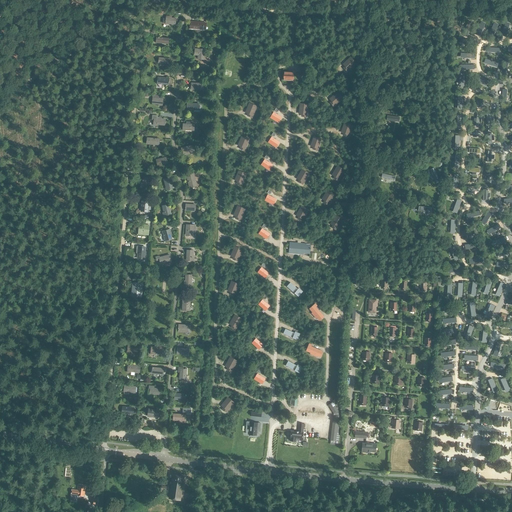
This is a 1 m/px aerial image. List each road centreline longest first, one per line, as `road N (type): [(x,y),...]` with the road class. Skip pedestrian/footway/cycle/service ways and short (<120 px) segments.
road 1 (secondary): [(511,492),(285,474),(0,434)]
road 2 (track): [(144,9),(105,442)]
road 3 (track): [(271,420),(290,110),(279,71),(291,57),(295,13)]
road 4 (track): [(213,402),(224,92),(249,77),(290,96)]
road 5 (track): [(179,0),(295,13),(511,8)]
road 6 (track): [(326,397),(352,165),(331,131),(288,135)]
road 7 (track): [(166,0),(0,98)]
